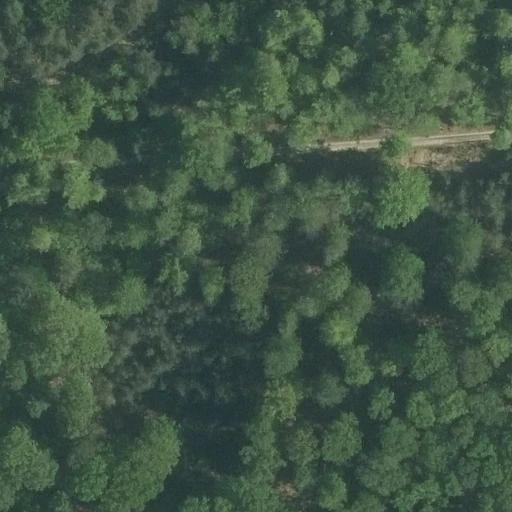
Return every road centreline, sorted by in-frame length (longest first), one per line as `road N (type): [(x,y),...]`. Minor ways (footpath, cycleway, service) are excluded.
road 1 (track): [(511,125),(0,168)]
road 2 (track): [(164,0),(90,71),(0,78)]
